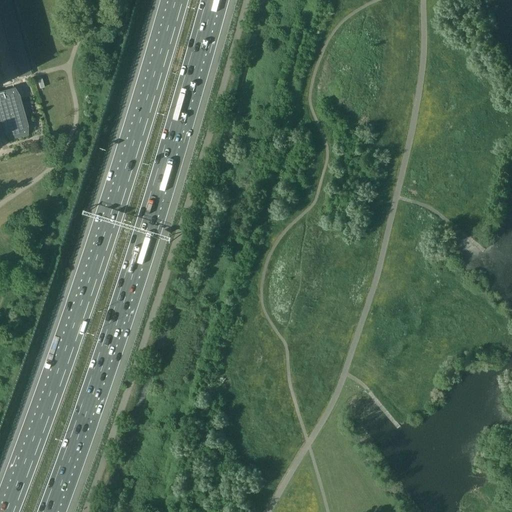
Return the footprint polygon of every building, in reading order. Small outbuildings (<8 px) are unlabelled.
[(11,4),(0,7),(0,12),(0,14),(13,10),(11,4)] [(15,16),(13,10),(0,14),(2,19),(15,16)] [(4,25),(16,22),(15,16),(2,19),(4,25)] [(18,28),(16,22),(4,25),(5,31),(18,28)] [(18,28),(5,31),(7,37),(19,33),(18,28)] [(21,39),(19,33),(7,37),(8,43),(21,39)] [(21,39),(8,43),(10,48),(23,45),(21,39)] [(24,51),(23,45),(10,48),(12,54),(24,51)] [(24,51),(12,54),(13,60),(26,56),(24,51)] [(28,62),(26,56),(13,60),(15,66),(28,62)] [(28,62),(15,66),(17,72),(29,68),(28,62)] [(31,74),(29,68),(17,72),(18,77),(31,74)] [(0,133),(5,133),(10,140),(28,135),(28,126),(27,126),(18,96),(19,95),(14,88),(0,91),(0,82),(3,81),(0,70),(0,133)]
